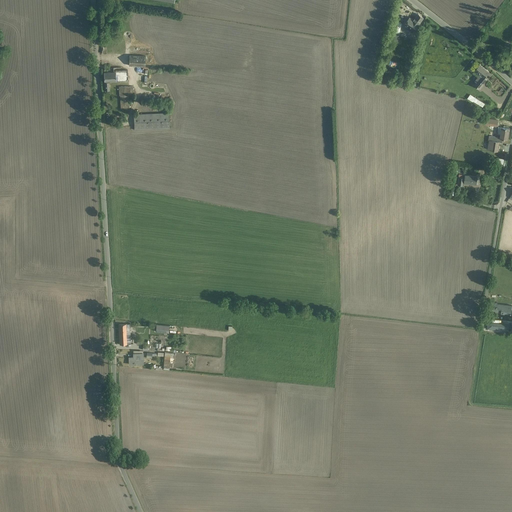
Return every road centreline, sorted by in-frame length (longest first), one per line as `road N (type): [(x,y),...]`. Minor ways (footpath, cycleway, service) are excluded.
road 1 (unclassified): [(140,511),(118,462),(93,0)]
road 2 (unclassified): [(413,0),(511,82)]
